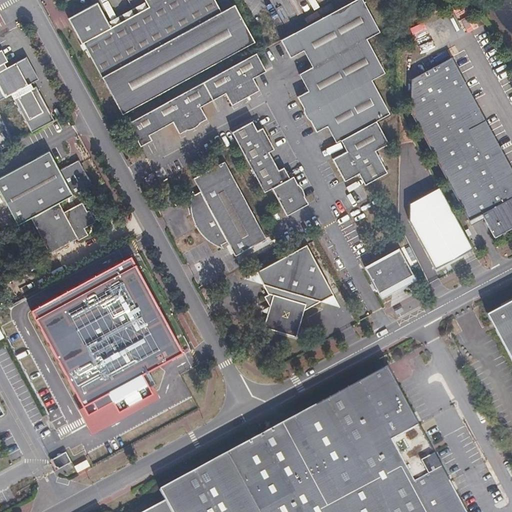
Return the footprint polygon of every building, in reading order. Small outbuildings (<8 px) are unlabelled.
[(84,44),(102,78),(122,115),(256,44),(236,7),(222,14),(215,0),(143,0),(149,10),(111,29),(98,4),(68,19),(82,45),(84,44)] [(381,43),(361,5),(285,46),(294,63),(308,56),(317,72),(304,79),(311,95),(298,102),(317,140),(332,133),(340,149),(345,147),(379,128),(392,121),(376,88),(385,84),(367,50),(381,43)] [(29,133),(52,121),(35,88),(31,89),(29,85),(37,81),(26,59),(6,69),(0,57),(0,100),(10,95),(29,133)] [(261,59),(135,127),(147,150),(159,144),(156,139),(179,126),(184,137),(212,123),(205,112),(229,98),(236,110),(263,95),(256,83),(270,76),(261,59)] [(409,116),(469,224),(482,217),(495,240),(511,230),(511,172),(450,61),(410,83),(409,116)] [(254,126),(236,135),(269,198),(276,194),(291,221),(311,210),(297,183),(294,185),(288,174),(283,176),(274,157),(278,155),(266,133),(260,137),(254,126)] [(392,151),(379,128),(345,147),(351,157),(345,160),(336,165),(348,188),(358,183),(363,181),(369,192),(390,180),(379,158),(392,151)] [(58,203),(91,186),(80,165),(75,167),(70,165),(59,171),(48,150),(0,175),(0,193),(16,225),(31,217),(58,203)] [(202,216),(199,218),(200,222),(203,230),(206,235),(212,241),(216,244),(223,248),(226,249),(235,244),(242,258),(273,242),(231,163),(200,180),(207,193),(198,198),(198,204),(198,211),(202,216)] [(473,247),(440,188),(409,202),(412,222),(435,266),(473,247)] [(64,213),(58,203),(31,217),(50,254),(78,239),(79,241),(88,236),(84,227),(95,221),(90,212),(88,213),(83,203),(64,213)] [(270,301),(276,311),(279,310),(281,314),(281,319),(273,317),(269,332),(302,341),(309,315),(326,306),(338,299),(313,250),(262,276),(268,288),(274,299),(270,301)] [(108,254),(0,313),(0,337),(41,408),(116,367),(139,374),(141,355),(155,346),(108,254)] [(383,295),(385,299),(419,280),(406,255),(372,274),(380,289),(385,289),(383,295)] [(250,282),(268,288),(262,276),(250,282)] [(419,280),(385,299),(387,303),(422,285),(419,280)] [(338,299),(326,306),(345,312),(338,299)] [(511,299),(487,313),(511,359),(511,299)] [(279,310),(276,311),(266,315),(273,317),(281,319),(281,314),(279,310)] [(254,361),(259,358),(254,348),(249,351),(254,361)] [(203,465),(227,511),(466,511),(390,366),(203,465)] [(57,468),(72,460),(67,449),(51,457),(57,468)] [(139,511),(227,511),(203,465),(160,487),(166,498),(139,511)]
